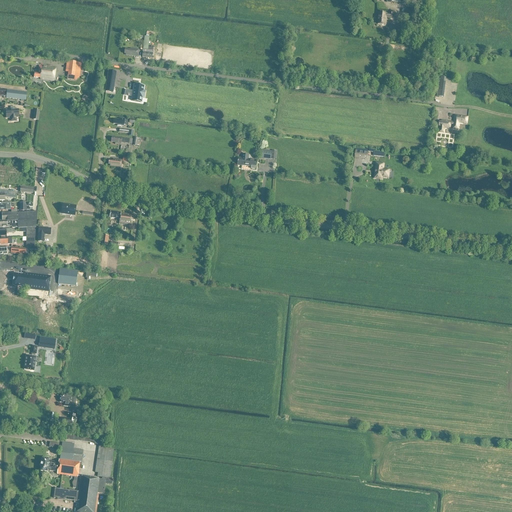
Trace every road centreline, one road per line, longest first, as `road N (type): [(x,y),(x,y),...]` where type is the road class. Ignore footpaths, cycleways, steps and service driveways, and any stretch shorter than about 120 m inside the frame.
road 1 (tertiary): [(511,250),(148,199),(52,162),(0,154)]
road 2 (track): [(0,57),(29,61),(43,52),(511,116)]
